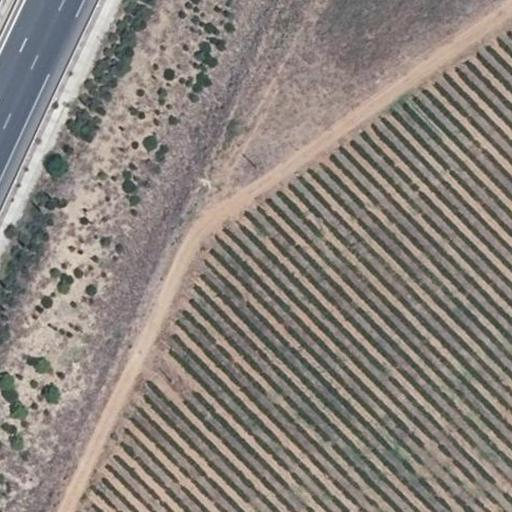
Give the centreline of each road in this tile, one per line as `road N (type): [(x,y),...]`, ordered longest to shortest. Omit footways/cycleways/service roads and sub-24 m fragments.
road 1 (track): [(511,6),(199,226),(72,511)]
road 2 (motorway): [(0,117),(55,0)]
